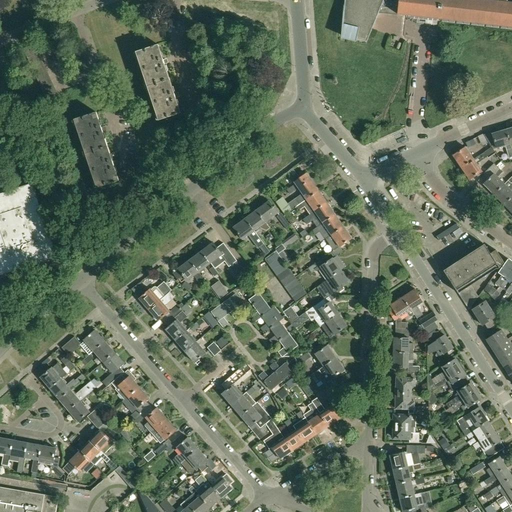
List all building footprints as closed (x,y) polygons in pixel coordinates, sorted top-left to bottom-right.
[(345,0),(343,36),(367,42),(373,29),(379,14),(386,15),(402,16),(402,15),(429,18),(435,19),(511,27),(511,2),(507,2),(507,0),(498,0),(498,1),(488,0),(345,0)] [(27,58),(39,52),(35,44),(23,49),(27,58)] [(136,52),(141,66),(147,86),(170,79),(158,44),(136,52)] [(27,58),(29,64),(41,58),(39,52),(27,58)] [(29,64),(32,69),(44,64),(41,58),(29,64)] [(35,75),(46,69),(44,64),(32,69),(35,75)] [(35,75),(37,80),(49,75),(46,69),(35,75)] [(49,75),(37,80),(40,86),(52,81),(49,75)] [(181,113),(170,79),(147,86),(159,120),(181,113)] [(40,86),(42,92),(54,86),(52,81),(40,86)] [(45,98),(57,92),(54,86),(42,92),(45,98)] [(108,147),(96,112),(74,119),(86,154),(108,147)] [(507,130),(493,134),(497,148),(511,144),(507,130)] [(119,181),(108,147),(86,154),(97,188),(119,181)] [(466,148),(454,156),(462,168),(474,160),(471,156),(468,151),(466,148)] [(32,184),(3,193),(0,185),(0,159),(1,159),(0,153),(0,276),(58,257),(32,184)] [(478,157),(474,160),(462,168),(470,180),(482,172),(480,169),(481,167),(479,164),(477,164),(476,164),(485,158),(483,154),(478,157)] [(490,179),(484,184),(486,185),(489,189),(495,195),(505,184),(498,177),(495,174),(500,169),(494,163),(485,173),(485,174),(490,179)] [(296,206),(307,199),(319,191),(311,179),(307,173),(295,182),(299,187),(303,194),(289,204),(293,209),(296,206)] [(511,177),(505,184),(495,195),(505,205),(511,197),(511,177)] [(297,189),(294,185),(288,190),(291,194),(297,189)] [(305,207),(310,214),(327,202),(319,191),(307,199),(296,206),(300,211),(305,207)] [(269,201),(257,210),(266,222),(278,213),(269,201)] [(305,218),(304,219),(307,224),(314,219),(318,216),(323,223),(336,214),(327,202),(315,211),(310,214),(305,218)] [(271,228),(266,222),(257,210),(246,219),(255,231),(259,227),(267,231),(271,228)] [(282,223),(286,220),(282,214),(278,217),(282,223)] [(323,223),(332,235),(344,226),(336,214),(323,223)] [(243,239),(249,235),(258,248),(264,243),(255,231),(246,219),(234,227),(243,239)] [(344,226),(332,235),(326,239),(334,250),(332,252),(334,256),(343,250),(340,247),(352,238),(344,226)] [(211,263),(216,269),(225,261),(229,267),(237,261),(224,243),(217,248),(214,243),(202,251),(211,263)] [(276,248),(276,251),(278,254),(286,249),(282,244),(276,248)] [(445,271),(459,294),(460,293),(459,293),(471,285),(491,272),(490,271),(498,266),(500,268),(504,262),(496,250),(491,254),(485,245),(445,271)] [(202,251),(190,260),(200,272),(211,263),(202,251)] [(266,259),(270,264),(280,257),(278,254),(276,251),(266,259)] [(284,254),(280,257),(285,263),(289,261),(284,254)] [(327,256),(309,268),(312,272),(315,270),(316,272),(319,270),(321,268),(329,279),(342,270),(346,267),(341,260),(337,263),(333,258),(330,261),(327,256)] [(284,262),(280,257),(270,264),(274,270),(284,262)] [(496,284),(500,287),(511,269),(511,261),(509,259),(499,273),(502,275),(496,284)] [(178,269),(172,273),(178,280),(179,279),(181,282),(186,279),(187,281),(194,276),(197,279),(202,275),(200,272),(190,260),(178,269)] [(285,263),(284,262),(274,270),(278,275),(288,268),(285,263)] [(209,270),(214,277),(218,274),(213,267),(209,270)] [(288,268),(278,275),(282,281),(292,273),(288,268)] [(511,282),(511,269),(500,287),(503,289),(509,281),(511,282)] [(327,281),(325,282),(328,285),(327,286),(332,294),(329,296),(331,300),(338,296),(336,292),(338,291),(339,293),(345,289),(343,287),(350,282),(342,270),(329,279),(327,281)] [(295,278),(292,273),(282,281),(286,286),(295,278)] [(300,284),(295,278),(286,286),(289,291),(300,284)] [(219,280),(211,285),(219,297),(228,292),(219,280)] [(189,291),(192,287),(185,282),(183,286),(189,291)] [(139,284),(132,290),(140,299),(149,310),(161,300),(166,296),(158,287),(156,286),(155,287),(152,289),(151,289),(147,293),(140,285),(139,284)] [(293,297),(303,289),(300,284),(289,291),(293,297)] [(460,293),(459,294),(462,298),(474,290),(471,285),(459,293),(460,293)] [(488,293),(492,296),(496,291),(492,287),(492,288),(488,293)] [(307,295),(303,289),(293,297),(297,302),(307,295)] [(409,291),(402,295),(403,297),(412,310),(414,314),(415,315),(417,318),(423,315),(417,306),(424,302),(423,302),(420,296),(415,289),(410,293),(409,291)] [(462,298),(465,303),(477,295),(474,290),(462,298)] [(496,291),(492,296),(495,300),(500,294),(496,291)] [(161,300),(149,310),(159,321),(162,319),(171,311),(170,310),(166,306),(166,305),(174,298),(173,296),(170,292),(166,296),(161,300)] [(259,313),(254,317),(257,321),(263,317),(272,310),(259,292),(249,299),(259,313)] [(232,312),(231,312),(235,317),(240,314),(236,308),(244,302),(242,300),(241,300),(236,294),(225,303),(232,312)] [(479,297),(477,295),(465,303),(469,310),(479,297)] [(415,315),(412,310),(403,297),(391,305),(394,311),(390,313),(395,321),(408,313),(410,316),(412,317),(415,315)] [(325,299),(306,312),(311,319),(312,321),(314,319),(320,327),(321,327),(327,323),(339,314),(331,302),(328,304),(325,299)] [(485,324),(488,329),(498,323),(495,318),(495,317),(485,302),(473,310),(482,326),(485,324)] [(224,317),(231,312),(232,312),(225,303),(213,312),(217,318),(219,321),(220,321),(224,326),(228,323),(224,317)] [(169,327),(166,330),(176,341),(188,331),(182,324),(181,322),(188,316),(187,315),(186,313),(190,309),(189,308),(186,305),(186,304),(184,306),(181,308),(182,309),(176,314),(178,316),(176,318),(178,320),(169,327)] [(179,306),(173,311),(176,314),(182,309),(181,308),(179,306)] [(263,317),(268,324),(262,328),(266,333),(272,329),(271,329),(281,322),(276,316),(279,313),(275,307),(272,310),(263,317)] [(299,317),(291,307),(283,312),(291,323),(299,317)] [(209,312),(204,316),(211,324),(216,320),(209,312)] [(424,329),(434,322),(438,320),(434,313),(419,322),(424,329)] [(348,326),(339,314),(327,323),(321,327),(324,331),(330,327),(335,334),(335,335),(336,334),(340,332),(348,326)] [(397,320),(397,328),(402,329),(402,331),(409,331),(409,328),(407,328),(407,323),(402,323),(402,320),(397,320)] [(190,328),(193,332),(200,326),(197,322),(190,328)] [(271,340),(275,345),(280,340),(289,334),(281,322),(271,329),(272,329),(277,336),(271,340)] [(434,322),(424,329),(425,331),(428,334),(428,336),(428,350),(428,354),(436,352),(442,350),(444,354),(454,348),(445,336),(442,338),(439,333),(436,334),(434,330),(438,328),(434,322)] [(394,338),(394,339),(394,353),(409,354),(413,354),(413,344),(409,343),(409,331),(402,331),(402,329),(397,328),(397,338),(394,338)] [(94,351),(105,342),(95,330),(84,340),(86,342),(82,345),(75,336),(62,347),(69,356),(82,345),(90,355),(94,351)] [(493,349),(508,339),(502,330),(487,340),(493,349)] [(176,341),(186,352),(198,342),(188,331),(176,341)] [(280,352),(283,357),(289,352),(290,353),(292,351),(291,351),(298,346),(289,334),(280,340),(286,348),(280,352)] [(329,338),(326,340),(329,343),(338,337),(337,336),(336,334),(335,335),(335,334),(329,338)] [(216,342),(221,349),(228,343),(223,336),(216,342)] [(493,349),(498,358),(511,349),(511,346),(508,339),(493,349)] [(94,351),(104,362),(115,353),(105,342),(94,351)] [(198,342),(186,352),(195,363),(207,352),(198,342)] [(215,355),(221,350),(215,342),(209,347),(215,355)] [(325,367),(337,358),(328,346),(316,355),(325,367)] [(511,349),(498,358),(504,367),(511,362),(511,349)] [(112,383),(121,375),(124,372),(120,367),(124,364),(115,353),(104,362),(113,372),(102,381),(107,387),(112,383)] [(304,362),(311,357),(308,353),(302,358),(304,362)] [(413,360),(413,354),(409,354),(394,353),(394,368),(408,368),(408,367),(408,366),(408,360),(413,360)] [(94,358),(90,354),(85,360),(88,363),(94,358)] [(280,368),(275,363),(271,366),(276,372),(277,372),(284,380),(295,370),(293,369),(299,363),(295,358),(289,363),(288,362),(280,368)] [(325,367),(319,370),(325,379),(323,381),(322,381),(327,388),(333,388),(337,388),(337,383),(335,380),(334,378),(338,375),(345,370),(337,358),(325,367)] [(428,388),(440,380),(461,367),(459,364),(460,364),(457,360),(456,360),(455,359),(442,367),(445,371),(432,380),(428,374),(427,374),(428,388)] [(75,367),(70,361),(65,365),(70,371),(75,367)] [(50,389),(62,379),(68,374),(58,362),(41,377),(50,389)] [(463,370),(461,367),(440,380),(428,388),(428,394),(447,382),(454,392),(468,382),(464,377),(466,376),(465,374),(466,374),(464,370),(463,370)] [(269,378),(265,372),(260,376),(265,382),(267,384),(272,390),(284,380),(277,372),(276,372),(269,378)] [(420,374),(411,374),(408,374),(408,379),(397,378),(397,386),(395,386),(395,394),(411,394),(411,386),(415,386),(415,380),(420,380),(420,374)] [(62,379),(50,389),(60,400),(71,390),(85,378),(82,375),(75,381),(74,379),(67,384),(62,379)] [(115,386),(116,388),(119,386),(121,388),(117,391),(124,400),(123,401),(124,402),(140,387),(134,381),(130,376),(126,380),(122,375),(121,375),(112,383),(115,386)] [(234,385),(233,385),(228,379),(221,385),(226,391),(222,394),(232,406),(243,396),(234,385)] [(60,400),(69,411),(81,401),(96,388),(91,381),(75,394),(71,390),(60,400)] [(449,409),(453,407),(476,392),(474,389),(475,388),(473,384),(471,384),(471,383),(458,391),(461,395),(446,405),(449,409)] [(132,401),(126,406),(133,413),(138,408),(139,410),(132,416),(135,419),(151,406),(147,401),(150,398),(140,387),(129,397),(132,401)] [(243,396),(232,406),(242,417),(253,407),(252,406),(256,403),(249,396),(255,390),(253,387),(246,394),(244,395),(243,396)] [(329,392),(325,394),(327,397),(332,403),(337,400),(331,391),(331,390),(329,392)] [(464,411),(481,400),(481,399),(482,398),(479,394),(478,395),(476,392),(453,407),(449,409),(443,413),(445,417),(461,407),(464,411)] [(421,414),(429,414),(429,408),(421,408),(414,408),(415,402),(411,402),(411,394),(395,394),(395,401),(396,401),(396,408),(409,409),(409,414),(421,414)] [(318,400),(314,404),(321,414),(330,427),(342,418),(333,405),(325,411),(318,400)] [(81,401),(69,411),(79,422),(90,412),(81,401)] [(253,407),(242,417),(251,427),(255,424),(257,425),(260,429),(263,426),(266,424),(272,419),(258,403),(253,407)] [(311,410),(304,415),(306,418),(309,422),(318,435),(330,427),(321,414),(314,404),(313,403),(308,406),(311,410)] [(151,433),(156,429),(168,419),(158,408),(155,411),(151,406),(135,419),(138,423),(144,417),(146,418),(149,421),(145,425),(151,433)] [(429,407),(429,408),(429,414),(429,419),(429,422),(442,413),(440,410),(436,413),(431,406),(429,407)] [(474,431),(478,428),(488,422),(479,407),(458,421),(461,425),(467,421),(474,431)] [(94,422),(97,419),(103,414),(98,408),(88,416),(94,422)] [(301,411),(297,414),(301,421),(306,418),(304,415),(301,411)] [(97,419),(94,422),(99,429),(109,421),(103,414),(97,419)] [(429,414),(421,414),(409,414),(408,416),(398,416),(395,416),(394,427),(411,428),(416,428),(416,421),(420,421),(420,419),(429,419),(429,414)] [(306,443),(318,435),(309,422),(306,418),(301,421),(294,426),(297,430),(306,443)] [(156,429),(151,433),(160,444),(165,439),(166,440),(177,430),(168,419),(156,429)] [(282,459),(294,451),(285,438),(272,419),(266,424),(273,434),(263,441),(269,449),(273,447),(282,459)] [(289,419),(285,422),(289,429),(294,426),(289,419)] [(480,441),(484,438),(494,432),(488,422),(478,428),(474,431),(466,436),(469,440),(476,435),(480,441)] [(257,425),(253,429),(258,435),(262,432),(260,429),(257,425)] [(262,432),(258,435),(261,438),(268,433),(263,426),(260,429),(262,432)] [(416,428),(411,428),(394,427),(394,438),(398,438),(398,439),(410,439),(410,443),(419,443),(419,433),(416,433),(416,428)] [(91,441),(102,451),(105,454),(115,444),(101,430),(91,441)] [(297,430),(285,438),(294,451),(306,443),(297,430)] [(480,441),(473,446),(475,450),(482,445),(486,451),(484,453),(488,459),(498,452),(494,446),(501,442),(494,432),(484,438),(480,441)] [(430,434),(426,443),(436,443),(430,434)] [(179,466),(181,464),(198,449),(189,438),(186,440),(181,435),(172,443),(166,448),(169,452),(175,447),(177,448),(177,447),(182,453),(173,460),(179,466)] [(0,453),(3,454),(1,464),(3,465),(9,466),(10,461),(14,440),(0,437),(0,453)] [(449,446),(444,438),(438,442),(443,450),(449,446)] [(166,448),(172,443),(168,439),(155,451),(159,455),(160,454),(166,448)] [(25,458),(28,443),(14,440),(10,461),(19,463),(17,473),(22,474),(25,458)] [(102,451),(91,441),(81,451),(95,464),(95,465),(102,458),(108,463),(111,460),(105,454),(102,451)] [(28,443),(25,458),(33,460),(31,472),(32,472),(37,473),(39,463),(39,461),(42,446),(28,443)] [(39,461),(39,463),(51,466),(51,468),(61,478),(64,475),(58,469),(60,459),(55,458),(57,449),(42,446),(39,461)] [(405,453),(390,456),(391,458),(392,462),(394,470),(409,467),(413,466),(410,453),(418,453),(425,453),(425,447),(408,446),(407,453),(405,453)] [(207,460),(198,449),(181,464),(190,474),(196,469),(197,470),(199,468),(202,472),(209,466),(212,470),(216,466),(209,458),(207,460)] [(81,451),(63,470),(66,473),(69,475),(75,470),(77,468),(80,470),(82,472),(83,470),(86,473),(95,464),(81,451)] [(491,477),(496,474),(506,467),(500,457),(489,464),(491,467),(487,470),(491,477)] [(486,467),(483,463),(470,471),(473,475),(486,467)] [(409,467),(394,470),(394,472),(395,476),(397,484),(412,481),(412,479),(410,474),(410,473),(414,472),(414,471),(414,470),(421,468),(420,464),(413,466),(409,467)] [(120,466),(118,467),(115,470),(128,485),(133,481),(132,480),(120,466)] [(502,484),(511,477),(511,475),(506,467),(496,474),(491,477),(485,481),(480,484),(482,487),(487,484),(488,485),(498,478),(502,484)] [(219,478),(223,475),(218,468),(214,472),(219,478)] [(196,491),(210,508),(222,498),(212,487),(202,475),(195,480),(200,487),(196,491)] [(223,477),(212,487),(222,498),(233,489),(229,485),(233,482),(227,475),(223,478),(223,477)] [(504,497),(508,494),(511,491),(511,477),(502,484),(491,491),(494,495),(500,491),(504,497)] [(415,495),(412,481),(397,484),(400,498),(415,495)] [(454,486),(457,494),(464,491),(462,484),(454,486)] [(55,511),(59,497),(0,487),(0,511),(55,511)] [(194,511),(205,511),(210,508),(196,491),(192,487),(189,490),(193,494),(185,501),(194,511)] [(405,511),(419,509),(420,508),(424,506),(427,510),(432,506),(429,491),(422,493),(415,495),(400,498),(403,511),(405,511)] [(490,491),(483,495),(487,501),(493,496),(490,491)] [(511,499),(511,491),(508,494),(504,497),(497,501),(500,505),(506,500),(507,502),(511,499)] [(146,495),(141,498),(147,511),(161,511),(156,506),(155,504),(147,495),(146,495)] [(167,511),(176,511),(166,500),(161,504),(167,511)] [(194,511),(185,501),(181,505),(185,509),(181,511),(194,511)]
